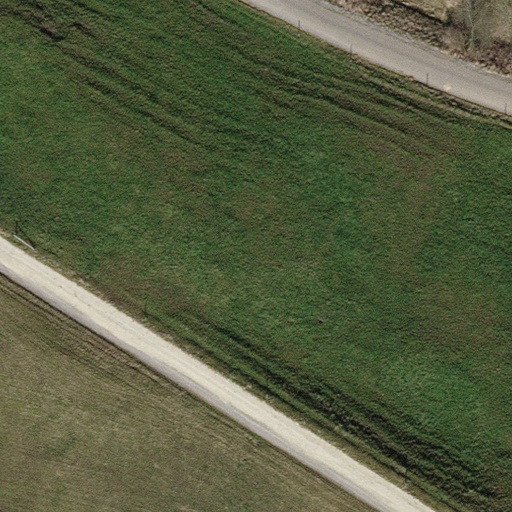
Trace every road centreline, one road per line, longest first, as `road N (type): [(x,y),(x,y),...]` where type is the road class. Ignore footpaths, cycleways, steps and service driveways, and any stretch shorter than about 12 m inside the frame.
road 1 (track): [(405,511),(0,259)]
road 2 (track): [(282,0),(511,101)]
